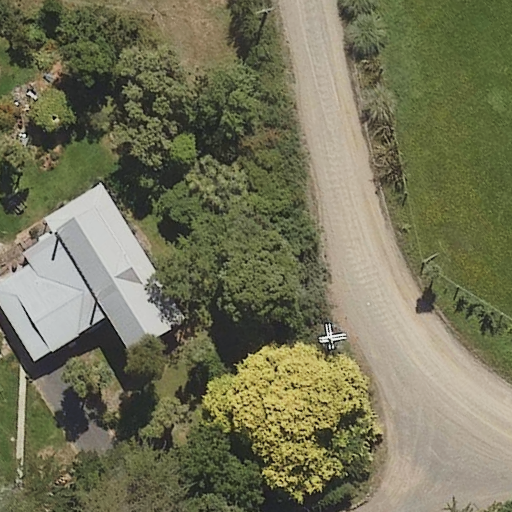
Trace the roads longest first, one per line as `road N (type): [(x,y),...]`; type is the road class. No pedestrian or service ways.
road 1 (unclassified): [(307,0),(345,216),(374,286),(423,355),(511,422)]
road 2 (track): [(386,511),(482,405)]
